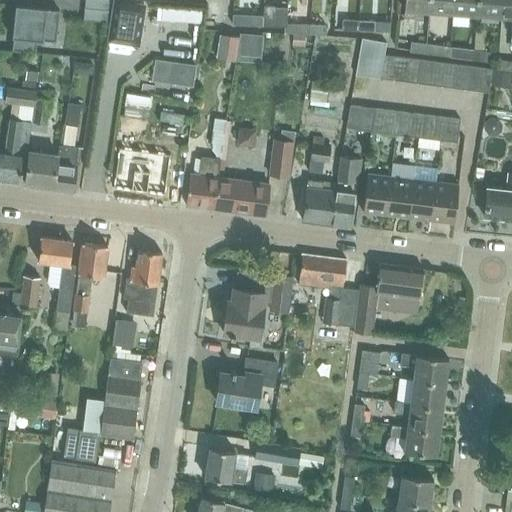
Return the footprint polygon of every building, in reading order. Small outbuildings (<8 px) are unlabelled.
[(108,0),(84,0),(83,20),(107,22),(108,0)] [(116,0),(113,0),(107,40),(138,45),(145,5),(116,0)] [(404,0),(404,9),(429,11),(429,0),(404,0)] [(429,0),(429,11),(453,13),(453,0),(429,0)] [(477,14),(477,0),(453,0),(453,13),(477,14)] [(501,0),(477,0),(477,14),(500,16),(501,0)] [(511,33),(511,0),(501,0),(500,16),(511,17),(511,33)] [(59,10),(16,5),(13,36),(11,36),(11,37),(13,37),(12,50),(36,52),(37,39),(56,41),(59,10)] [(263,26),(278,26),(287,27),(288,8),(264,7),(264,16),(263,26)] [(263,26),(264,16),(217,13),(216,23),(263,26)] [(358,30),(358,20),(342,19),(342,29),(358,30)] [(374,31),(374,21),(358,20),(358,30),(374,31)] [(309,34),(310,24),(294,23),(293,33),(309,34)] [(325,25),(310,24),(309,34),(325,34),(325,25)] [(474,50),(472,60),(488,62),(490,52),(484,52),(486,29),(482,29),(476,28),(474,50)] [(238,38),(236,58),(260,60),(262,34),(239,32),(238,38)] [(304,44),(305,33),(293,33),(293,43),(304,44)] [(218,57),(235,60),(236,58),(238,38),(221,36),(218,57)] [(379,78),(384,54),(386,42),(362,38),(355,75),(379,78)] [(425,53),(426,42),(396,39),(395,50),(425,53)] [(451,46),(426,42),(425,53),(450,57),(451,46)] [(456,58),(472,60),(474,50),(458,48),(456,58)] [(384,54),(379,78),(393,79),(397,56),(384,54)] [(409,57),(397,56),(393,79),(405,81),(409,57)] [(421,59),(409,57),(405,81),(417,83),(421,59)] [(429,84),(433,60),(421,59),(417,83),(429,84)] [(498,69),(511,70),(511,60),(499,59),(498,69)] [(74,69),(94,71),(95,62),(75,60),(74,69)] [(433,60),(429,84),(441,86),(445,62),(433,60)] [(172,61),(168,82),(193,86),(196,64),(172,61)] [(441,86),(453,87),(457,64),(445,62),(441,86)] [(465,89),(469,65),(457,64),(453,87),(465,89)] [(469,65),(465,89),(477,90),(481,67),(469,65)] [(481,67),(477,90),(488,92),(490,85),(492,70),(492,68),(481,67)] [(39,71),(23,69),(22,79),(38,81),(39,71)] [(492,70),(490,85),(508,88),(510,73),(492,70)] [(325,102),(330,83),(313,79),(309,99),(325,102)] [(8,87),(6,102),(33,105),(35,91),(8,87)] [(121,109),(144,115),(149,94),(126,88),(121,109)] [(39,90),(33,122),(47,124),(51,100),(48,91),(39,90)] [(78,126),(81,104),(68,102),(64,124),(78,126)] [(358,129),(362,106),(350,104),(346,127),(358,129)] [(370,131),(375,107),(362,106),(358,129),(370,131)] [(375,107),(370,131),(382,133),(386,109),(375,107)] [(159,108),(158,119),(180,120),(180,109),(159,108)] [(382,133),(394,134),(397,110),(386,109),(382,133)] [(397,110),(394,134),(406,136),(409,112),(397,110)] [(410,136),(422,138),(425,114),(413,112),(410,136)] [(430,139),(433,139),(436,115),(425,114),(422,138),(430,139)] [(441,140),(445,140),(448,117),(436,115),(433,139),(441,140)] [(460,118),(448,117),(445,140),(457,142),(460,118)] [(31,121),(29,121),(9,118),(5,148),(0,147),(0,179),(18,182),(22,152),(27,152),(31,121)] [(212,208),(216,176),(218,176),(227,120),(214,118),(211,142),(215,143),(215,146),(212,148),(217,155),(217,158),(201,156),(200,161),(198,174),(190,172),(186,204),(212,208)] [(236,125),(233,143),(251,146),(254,127),(236,125)] [(284,131),(283,138),(294,139),(293,141),(294,142),(296,133),(284,131)] [(330,145),(322,144),(323,137),(313,135),(312,143),(308,169),(322,171),(323,160),(328,160),(330,145)] [(274,137),(270,175),(289,177),(293,141),(294,139),(283,138),(274,137)] [(59,144),(58,154),(54,187),(73,189),(78,147),(59,144)] [(58,154),(29,150),(25,182),(24,182),(24,183),(54,187),(58,154)] [(167,158),(115,152),(110,192),(162,198),(167,158)] [(336,189),(332,224),(350,226),(353,206),(355,192),(352,192),(353,182),(358,182),(361,158),(341,156),(337,180),(337,183),(336,189)] [(487,185),(486,197),(484,216),(511,219),(511,173),(507,173),(506,187),(487,185)] [(386,214),(390,176),(367,174),(363,212),(386,214)] [(264,215),(267,194),(269,183),(218,176),(216,176),(212,208),(264,215)] [(390,176),(386,214),(408,217),(413,179),(390,176)] [(304,199),(302,219),(302,220),(326,223),(332,224),(336,189),(337,183),(323,180),(308,178),(307,185),(304,199)] [(413,179),(408,217),(431,220),(435,182),(413,179)] [(458,184),(435,182),(431,220),(454,222),(458,184)] [(50,286),(59,287),(53,331),(66,333),(69,312),(75,264),(69,264),(72,241),(41,237),(38,260),(50,262),(48,282),(50,286)] [(103,276),(105,265),(108,245),(82,242),(73,310),(88,312),(92,280),(91,280),(91,275),(103,276)] [(132,265),(130,278),(125,278),(122,298),(127,298),(126,311),(153,315),(157,284),(158,284),(162,253),(138,250),(136,266),(132,265)] [(302,253),(299,273),(298,284),(330,288),(329,298),(325,297),(322,322),(353,326),(357,289),(342,287),(346,259),(302,253)] [(359,293),(354,331),(371,333),(377,291),(420,297),(423,268),(379,263),(376,285),(360,283),(359,293)] [(23,275),(19,305),(36,307),(40,277),(23,275)] [(292,277),(274,275),(270,309),(287,312),(292,277)] [(259,337),(262,312),(265,292),(234,288),(232,301),(228,300),(223,332),(250,336),(259,337)] [(0,340),(17,343),(21,314),(19,314),(20,306),(0,303),(0,340)] [(134,322),(114,320),(111,343),(131,345),(134,322)] [(0,354),(15,357),(17,343),(0,340),(0,354)] [(360,372),(370,374),(378,375),(381,353),(363,350),(360,372)] [(415,366),(413,379),(445,383),(448,358),(402,353),(400,364),(415,366)] [(216,402),(256,408),(259,383),(274,386),(277,362),(246,357),(243,375),(221,372),(216,402)] [(99,434),(132,438),(141,379),(137,378),(139,362),(109,358),(99,432),(99,434)] [(40,371),(39,386),(58,387),(59,373),(40,371)] [(367,390),(370,374),(360,372),(357,388),(367,390)] [(442,407),(445,383),(413,379),(410,403),(442,407)] [(0,424),(8,425),(10,412),(12,412),(14,392),(0,390),(0,424)] [(38,417),(48,418),(56,419),(58,400),(40,398),(38,417)] [(393,412),(409,414),(407,426),(440,430),(442,407),(410,403),(395,401),(393,412)] [(353,421),(363,422),(366,406),(355,405),(353,421)] [(361,438),(363,422),(353,421),(351,437),(361,438)] [(440,430),(407,426),(392,424),(390,436),(406,438),(404,451),(436,455),(440,430)] [(95,460),(99,434),(99,432),(67,427),(63,455),(95,460)] [(287,446),(258,441),(255,457),(285,462),(321,468),(323,456),(300,452),(301,448),(287,446)] [(205,477),(224,480),(245,483),(247,468),(233,466),(236,452),(209,447),(205,477)] [(44,503),(42,511),(108,511),(115,468),(50,459),(44,503)] [(255,471),(254,489),(273,490),(275,473),(255,471)] [(399,499),(430,503),(433,479),(402,475),(399,499)] [(344,492),(354,493),(356,479),(346,477),(344,492)] [(364,495),(354,493),(344,492),(342,509),(351,510),(352,504),(362,505),(364,495)] [(252,511),(254,510),(231,504),(202,496),(197,511),(252,511)] [(429,511),(430,503),(399,499),(397,511),(429,511)] [(24,511),(42,511),(44,503),(26,501),(24,511)]
